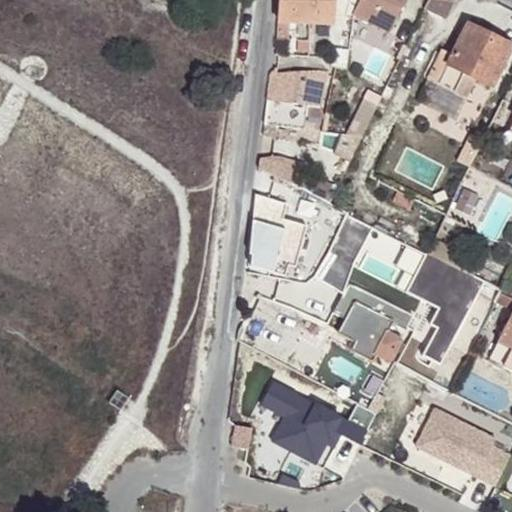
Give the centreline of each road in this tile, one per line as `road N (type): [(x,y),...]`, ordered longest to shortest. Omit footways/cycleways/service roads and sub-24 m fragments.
road 1 (residential): [(200,480),(265,0)]
road 2 (residential): [(200,480),(309,505),(364,479),(446,511)]
